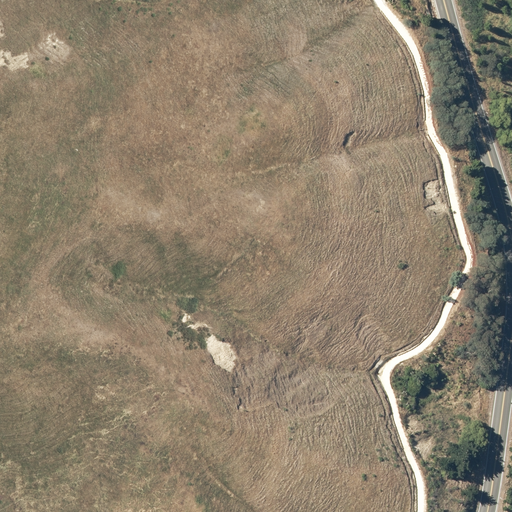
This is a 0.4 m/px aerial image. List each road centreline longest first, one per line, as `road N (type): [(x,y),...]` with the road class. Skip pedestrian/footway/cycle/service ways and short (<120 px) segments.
road 1 (secondary): [(444,0),(511,236)]
road 2 (secondary): [(511,340),(488,511)]
